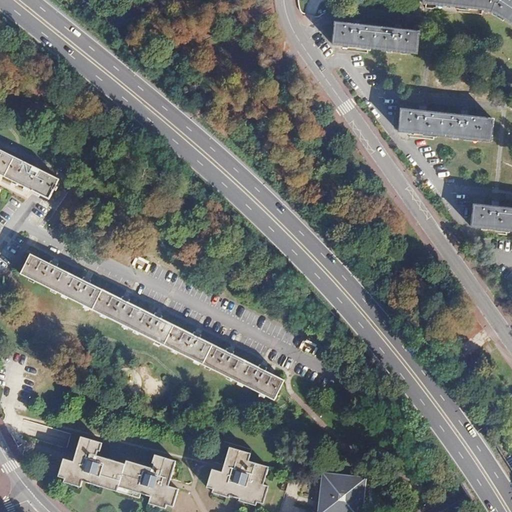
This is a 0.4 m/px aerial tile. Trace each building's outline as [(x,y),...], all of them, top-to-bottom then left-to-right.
[(498,18),(499,19),(511,27),(511,1),(509,0),(422,0),(422,4),(481,13),(484,13),(489,14),(494,16),(498,18)] [(353,27),(336,25),(333,47),(416,57),(419,34),(401,32),(401,30),(395,29),(395,31),(359,27),(359,25),(354,24),(353,27)] [(420,113),(402,111),(399,133),(439,137),(492,143),(494,120),(467,118),(467,116),(462,115),(462,117),(426,114),(426,112),(421,111),(420,113)] [(0,149),(0,174),(31,191),(36,182),(39,183),(41,179),(38,178),(42,171),(0,149)] [(493,209),(474,206),(472,228),(511,232),(511,210),(498,209),(499,207),(493,206),(493,209)] [(31,254),(21,274),(274,400),(284,381),(31,254)] [(75,460),(65,456),(60,474),(66,476),(65,479),(82,484),(84,479),(118,489),(120,484),(142,491),(152,494),(150,501),(166,506),(167,502),(173,504),(178,486),(168,483),(165,482),(164,478),(165,475),(170,476),(175,459),(154,452),(152,460),(154,461),(152,467),(126,458),(125,462),(96,452),(97,447),(100,448),(103,441),(83,434),(77,452),(82,453),(81,458),(77,460),(75,460)] [(222,471),(212,468),(207,485),(214,487),(213,491),(230,497),(231,495),(240,498),(240,500),(256,505),(258,501),(263,502),(268,486),(263,484),(269,466),(248,459),(250,452),(230,446),(224,463),(230,465),(228,469),(224,472),(222,471)] [(361,468),(318,465),(316,505),(359,507),(361,468)]
